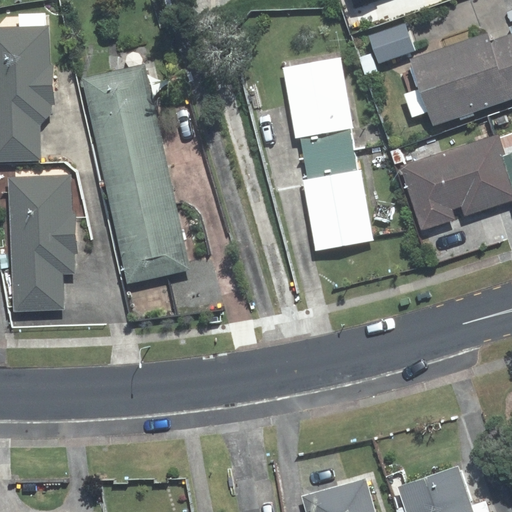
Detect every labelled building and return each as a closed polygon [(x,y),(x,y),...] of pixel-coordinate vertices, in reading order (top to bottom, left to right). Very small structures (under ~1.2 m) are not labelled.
[(101,4),(76,9),(80,27),(105,21),(101,4)] [(358,30),(371,25),(365,5),(350,10),(358,30)] [(370,34),(381,63),(419,49),(408,20),(370,34)] [(54,27),(0,27),(0,160),(46,160),(46,124),(55,114),(56,104),(60,104),(59,65),(55,65),(54,27)] [(511,100),(511,35),(496,41),(493,33),(418,59),(441,125),(511,100)] [(113,183),(174,168),(155,87),(164,85),(156,51),(121,59),(124,69),(88,77),(113,183)] [(346,60),(291,68),(303,136),(306,135),(310,157),(358,149),(354,128),(357,127),(346,60)] [(382,127),(365,132),(370,148),(386,143),(382,127)] [(511,154),(505,135),(408,167),(429,231),(461,220),(458,208),(467,205),(471,216),(511,202),(511,154)] [(395,150),(399,163),(407,161),(403,148),(395,150)] [(358,149),(310,157),(314,180),(310,180),(321,249),(378,239),(366,171),(361,172),(358,149)] [(135,284),(197,270),(174,169),(174,168),(113,183),(135,284)] [(80,274),(79,255),(84,255),(82,214),(77,214),(76,176),(15,178),(20,312),(69,310),(68,275),(80,274)] [(426,246),(432,265),(501,243),(495,224),(426,246)] [(480,511),(463,461),(403,483),(412,511),(480,511)] [(382,511),(371,473),(307,491),(312,511),(382,511)] [(397,498),(389,501),(392,511),(396,511),(401,511),(399,507),(397,498)]
